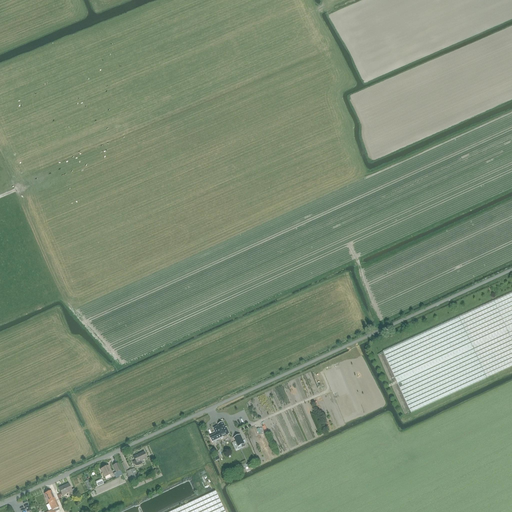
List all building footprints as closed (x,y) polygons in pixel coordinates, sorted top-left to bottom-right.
[(511,292),(383,351),(411,412),(511,366),(511,292)] [(216,434),(210,437),(212,443),(223,438),(223,437),(229,434),(226,427),(225,428),(223,422),(218,425),(219,426),(216,427),(217,427),(214,429),(216,434)] [(238,436),(234,438),(238,447),(244,444),(241,437),(238,438),(238,436)] [(134,457),(136,461),(133,462),(134,465),(134,466),(136,466),(137,466),(138,466),(142,464),(141,461),(147,459),(144,452),(134,457)] [(108,466),(101,469),(104,477),(112,474),(108,466)] [(126,471),(130,479),(137,476),(134,468),(126,471)] [(59,488),(62,496),(69,493),(71,496),(77,493),(74,488),(71,490),(69,484),(59,488)] [(54,509),(59,507),(55,500),(51,491),(44,494),(49,503),(51,502),(54,509)] [(219,511),(211,493),(170,511),(219,511)]
